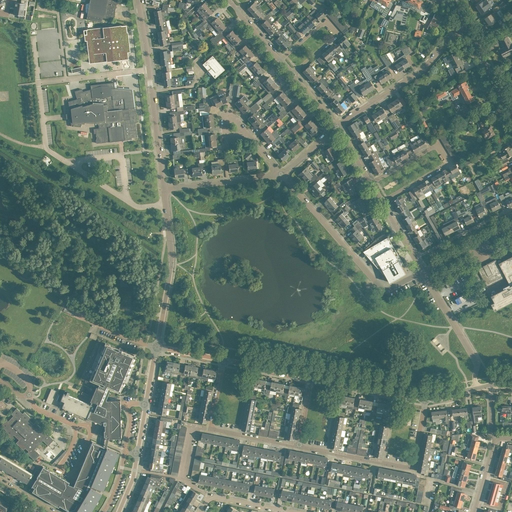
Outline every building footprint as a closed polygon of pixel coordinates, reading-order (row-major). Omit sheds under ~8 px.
[(26,10),(27,1),(22,0),(21,0),(21,3),(15,2),(14,8),(26,10)] [(105,18),(107,4),(112,5),(116,4),(118,4),(117,0),(89,0),(86,19),(101,22),(102,17),(105,18)] [(383,0),(379,7),(384,10),(382,14),(385,16),(392,4),(389,2),(390,0),(383,0)] [(389,19),(388,20),(392,21),(394,19),(395,16),(402,17),(400,25),(405,26),(405,25),(407,13),(412,5),(414,0),(405,0),(405,1),(406,1),(403,6),(396,5),(395,7),(394,7),(392,11),(389,19)] [(419,0),(414,0),(412,5),(418,9),(416,12),(420,14),(424,7),(421,5),(422,2),(419,0)] [(487,0),(481,0),(476,4),(477,6),(482,13),(487,9),(491,6),(487,0)] [(194,11),(199,16),(202,13),(208,8),(206,5),(208,4),(206,2),(203,4),(201,1),(196,4),(196,5),(187,13),(189,15),(194,11)] [(291,9),(293,11),(296,9),(300,13),(302,11),(299,8),(302,6),(301,4),(298,1),(291,8),(291,9)] [(247,8),(252,14),(257,10),(260,7),(255,2),(247,8)] [(502,3),(492,9),(494,12),(495,12),(504,5),(502,3)] [(107,4),(105,18),(114,20),(116,4),(112,5),(107,4)] [(257,10),(252,14),(257,19),(258,17),(261,20),(266,16),(266,15),(260,7),(257,10)] [(266,16),(261,20),(263,23),(261,24),(266,29),(273,23),(268,18),(278,10),(276,7),(269,12),(266,15),(266,16)] [(26,10),(14,8),(13,14),(19,15),(18,18),(25,19),(26,10)] [(198,26),(200,28),(207,22),(205,19),(207,18),(210,14),(214,11),(212,9),(211,10),(208,8),(202,13),(199,16),(203,21),(198,26)] [(289,15),(293,11),(291,9),(284,15),(288,19),(291,16),(289,15)] [(154,11),(155,18),(161,17),(165,16),(164,10),(160,10),(159,10),(154,11)] [(309,14),(315,20),(318,18),(319,20),(325,15),(321,11),(317,13),(314,10),(309,14)] [(422,16),(420,21),(424,23),(429,14),(424,12),(424,13),(423,14),(422,16)] [(491,14),(485,18),(490,25),(500,19),(495,12),(491,14)] [(305,24),(309,29),(314,24),(313,23),(315,20),(309,14),(307,16),(307,17),(302,22),(305,24)] [(428,29),(431,24),(437,27),(442,18),(435,14),(432,19),(429,17),(423,27),(428,29)] [(159,25),(159,28),(167,27),(165,16),(161,17),(155,18),(157,25),(159,25)] [(207,22),(200,28),(202,31),(207,26),(210,29),(211,27),(213,30),(215,28),(221,23),(217,18),(213,21),(212,23),(211,22),(209,24),(207,22)] [(303,34),(309,29),(305,24),(302,22),(300,24),(297,26),(300,29),(299,29),(300,30),(303,34)] [(226,27),(221,23),(215,28),(213,30),(217,35),(213,38),(213,37),(210,40),(213,43),(220,37),(220,36),(218,34),(226,27)] [(272,33),(274,36),(277,33),(280,31),(273,23),(266,29),(270,35),(272,33)] [(293,34),(293,33),(296,31),(290,23),(286,26),(293,34)] [(87,34),(90,63),(128,58),(127,52),(129,51),(126,25),(83,30),(84,35),(87,34)] [(192,31),(191,32),(193,34),(200,28),(198,26),(192,31)] [(158,32),(159,39),(168,37),(167,34),(168,33),(167,27),(159,28),(160,31),(158,32)] [(200,28),(193,34),(193,35),(195,39),(198,36),(203,32),(202,31),(200,28)] [(236,35),(232,30),(223,38),(227,43),(236,35)] [(277,33),(274,36),(277,38),(275,40),(277,43),(277,44),(278,46),(280,45),(287,39),(280,31),(277,33)] [(236,35),(227,43),(232,48),(235,45),(237,43),(241,40),(236,35)] [(339,42),(336,45),(342,51),(350,44),(347,41),(346,40),(343,36),(338,41),(339,42)] [(169,37),(168,37),(159,39),(160,46),(165,45),(166,45),(166,44),(170,44),(169,37)] [(215,45),(222,39),(220,37),(213,43),(215,45)] [(504,47),(500,50),(504,57),(511,53),(511,45),(511,44),(507,37),(500,40),(504,47)] [(280,45),(279,46),(281,48),(282,48),(284,50),(292,44),(287,39),(280,45)] [(404,55),(398,59),(400,62),(404,68),(409,65),(407,61),(405,58),(406,58),(405,56),(411,53),(405,44),(400,47),(404,55)] [(235,49),(231,53),(233,56),(236,53),(238,56),(241,53),(243,55),(249,50),(245,45),(241,49),(240,50),(239,50),(237,51),(235,49)] [(327,50),(334,58),(333,57),(336,54),(337,55),(342,51),(336,45),(334,47),(332,45),(327,50)] [(254,55),(249,50),(243,55),(241,57),(246,62),(254,55)] [(329,62),(334,58),(327,50),(322,55),(325,58),(326,59),(329,62)] [(457,52),(447,56),(450,61),(450,62),(451,61),(455,68),(453,69),(450,70),(452,75),(455,73),(457,76),(462,73),(467,71),(465,67),(464,68),(458,56),(459,55),(457,52)] [(386,54),(383,56),(390,66),(392,64),(394,66),(395,65),(399,72),(404,68),(400,62),(398,59),(392,63),(386,54)] [(202,64),(215,78),(225,69),(212,55),(202,64)] [(381,56),(380,56),(387,66),(387,67),(390,66),(383,56),(383,55),(381,56)] [(164,65),(164,69),(168,68),(168,65),(171,64),(171,58),(161,59),(162,65),(164,65)] [(260,67),(256,62),(250,68),(250,67),(249,68),(247,66),(239,73),(241,75),(246,71),(250,76),(252,74),(260,67)] [(237,67),(235,69),(236,70),(239,73),(247,66),(245,63),(240,67),(239,66),(238,66),(237,67)] [(307,77),(312,73),(315,70),(310,65),(303,71),(307,77)] [(388,69),(387,67),(387,66),(380,70),(386,80),(391,77),(387,70),(388,69)] [(260,67),(252,74),(256,79),(250,85),(252,87),(254,85),(259,81),(257,79),(259,77),(258,77),(264,72),(260,67)] [(365,67),(362,69),(367,78),(365,79),(362,81),(364,85),(368,92),(374,88),(369,82),(371,81),(369,79),(372,77),(367,69),(365,67)] [(369,67),(367,69),(372,77),(375,76),(376,75),(374,73),(372,69),(371,67),(369,67)] [(375,76),(372,77),(375,83),(379,80),(381,83),(386,80),(380,70),(379,69),(374,73),(376,75),(375,76)] [(314,80),(316,83),(321,78),(322,78),(320,75),(317,78),(312,73),(307,77),(312,82),(314,80)] [(194,75),(187,76),(187,82),(188,85),(189,85),(190,85),(195,79),(194,75)] [(347,83),(340,76),(338,78),(344,86),(347,83)] [(259,81),(254,85),(256,88),(260,84),(265,89),(273,82),(269,77),(265,80),(262,84),(259,81)] [(169,79),(163,79),(164,86),(175,85),(174,78),(169,79)] [(317,87),(321,92),(328,86),(321,78),(316,83),(318,86),(317,87)] [(361,81),(355,85),(356,88),(358,87),(359,88),(360,91),(363,95),(368,92),(364,85),(362,81),(361,81)] [(462,93),(467,103),(476,99),(474,95),(472,96),(468,87),(469,86),(466,81),(462,83),(458,85),(459,87),(451,91),(454,97),(462,93)] [(77,99),(68,102),(69,112),(71,112),(71,113),(72,118),(72,119),(70,119),(71,126),(81,127),(81,123),(84,124),(84,122),(95,123),(95,124),(98,123),(99,128),(136,124),(135,122),(137,122),(136,111),(135,108),(136,108),(135,108),(134,108),(132,90),(115,89),(114,82),(111,83),(111,82),(109,83),(106,83),(101,83),(101,84),(96,84),(91,85),(90,85),(91,89),(83,92),(82,89),(75,91),(77,99)] [(265,89),(269,94),(277,86),(273,82),(265,89)] [(328,86),(321,92),(326,98),(327,96),(330,99),(333,96),(335,94),(331,90),(332,89),(329,85),(328,86)] [(233,87),(232,96),(239,97),(239,93),(240,93),(241,87),(236,86),(236,88),(233,87)] [(219,97),(222,104),(228,102),(222,89),(216,92),(217,94),(219,97)] [(445,89),(435,94),(438,100),(442,98),(443,100),(450,96),(448,91),(446,92),(445,89)] [(165,96),(166,102),(179,101),(178,94),(181,93),(181,92),(184,92),(184,90),(172,91),(172,95),(165,96)] [(274,99),(278,104),(286,97),(282,92),(278,95),(274,99)] [(270,93),(265,98),(264,97),(262,99),(265,102),(272,96),(270,93)] [(353,93),(348,97),(352,102),(354,100),(357,98),(356,96),(354,95),(353,93)] [(217,107),(222,104),(219,97),(217,94),(210,98),(213,105),(215,104),(217,107)] [(330,103),(335,108),(340,104),(342,102),(335,94),(333,96),(330,99),(332,101),(330,103)] [(235,103),(239,108),(245,103),(248,100),(244,95),(239,100),(235,103)] [(272,96),(265,102),(267,105),(274,98),(272,96)] [(286,97),(278,104),(279,104),(283,108),(284,107),(287,105),(290,101),(286,97)] [(393,102),(399,111),(404,108),(403,105),(398,98),(393,102)] [(245,103),(239,108),(243,113),(249,108),(247,106),(249,104),(250,102),(248,100),(245,103)] [(179,101),(166,102),(167,108),(177,107),(177,111),(183,111),(195,109),(195,106),(193,106),(193,105),(179,107),(179,101)] [(340,104),(335,108),(340,113),(347,107),(343,102),(342,102),(340,104)] [(393,114),(391,115),(399,128),(401,126),(397,119),(394,115),(399,111),(393,102),(388,105),(392,112),(393,114)] [(258,105),(253,109),(255,112),(262,106),(262,105),(260,103),(258,105)] [(288,112),(293,117),(302,110),(297,105),(292,110),(291,110),(288,112)] [(384,122),(389,118),(388,117),(383,108),(378,112),(382,118),(384,122)] [(290,131),(291,132),(301,123),(299,121),(300,120),(300,119),(302,118),(306,114),(302,110),(293,117),(296,121),(288,128),(290,131)] [(178,115),(168,116),(168,123),(181,121),(180,114),(184,114),(183,111),(177,111),(178,115)] [(248,118),(252,123),(258,118),(261,116),(257,111),(255,113),(248,118)] [(280,115),(278,117),(279,118),(280,119),(287,113),(285,111),(280,115)] [(377,122),(382,118),(378,112),(372,115),(377,122)] [(460,117),(455,114),(450,122),(454,125),(460,117)] [(391,115),(388,117),(396,129),(399,128),(391,115)] [(258,118),(252,123),(256,128),(261,124),(263,127),(266,125),(273,119),(272,118),(270,117),(263,123),(262,122),(263,119),(261,116),(258,118)] [(273,119),(266,125),(268,127),(276,120),(279,118),(278,117),(277,116),(273,119)] [(198,129),(198,132),(207,131),(207,127),(214,127),(213,120),(203,121),(204,128),(198,129)] [(307,123),(305,125),(309,130),(315,125),(311,120),(307,123)] [(463,120),(454,125),(457,130),(466,125),(463,120)] [(492,139),(491,138),(496,136),(489,123),(486,125),(483,120),(478,122),(480,127),(479,127),(479,129),(479,131),(481,132),(482,131),(486,139),(488,141),(489,143),(490,143),(492,142),(492,141),(492,139)] [(179,128),(180,132),(189,131),(189,128),(182,129),(181,126),(180,121),(181,121),(168,123),(169,129),(179,128)] [(348,126),(352,132),(361,127),(357,122),(354,123),(348,126)] [(370,122),(367,124),(372,133),(376,131),(370,122)] [(294,135),(303,127),(301,123),(291,132),(294,135)] [(99,128),(93,129),(94,134),(96,133),(97,143),(99,143),(100,141),(102,143),(110,142),(128,140),(132,139),(131,137),(137,137),(136,124),(99,128)] [(309,130),(307,131),(312,137),(316,134),(315,133),(319,129),(317,127),(318,126),(316,124),(315,125),(309,130)] [(426,138),(418,125),(417,126),(419,129),(417,130),(420,134),(418,135),(419,137),(416,140),(421,149),(422,149),(424,148),(424,147),(427,145),(424,140),(426,138)] [(361,127),(352,132),(355,138),(357,137),(359,140),(361,139),(360,137),(361,136),(359,134),(363,131),(361,127)] [(261,134),(265,139),(271,133),(267,129),(261,134)] [(271,133),(265,139),(269,143),(274,139),(276,142),(279,140),(282,137),(284,136),(281,133),(279,135),(275,130),(271,133)] [(399,135),(396,130),(389,134),(392,139),(399,135)] [(170,138),(171,144),(183,143),(182,135),(189,134),(189,131),(180,132),(173,133),(174,138),(170,138)] [(202,142),(205,141),(216,140),(215,134),(208,135),(207,131),(198,132),(199,135),(201,135),(202,142)] [(279,140),(281,142),(286,147),(286,148),(289,145),(294,151),(299,146),(297,144),(300,142),(297,139),(295,140),(294,140),(291,143),(288,140),(287,142),(282,137),(279,140)] [(368,142),(366,144),(363,138),(361,139),(359,140),(361,143),(359,144),(363,151),(371,146),(368,142)] [(201,152),(204,152),(210,151),(209,147),(216,146),(216,140),(205,141),(206,148),(200,149),(201,152)] [(408,142),(406,143),(411,152),(414,150),(415,152),(418,150),(419,151),(421,150),(421,149),(416,140),(409,143),(410,144),(409,144),(408,142)] [(400,154),(403,159),(409,156),(408,154),(411,152),(406,143),(405,144),(406,146),(398,151),(400,154)] [(377,154),(380,152),(378,150),(374,152),(371,146),(363,151),(366,157),(368,155),(370,158),(377,154)] [(489,150),(491,154),(500,149),(499,146),(489,150)] [(501,153),(498,155),(501,159),(503,158),(504,160),(500,162),(502,166),(506,164),(509,162),(507,158),(511,155),(511,151),(509,146),(499,151),(501,153)] [(286,148),(286,147),(283,149),(284,150),(280,153),(276,147),(273,149),(276,152),(275,152),(283,160),(289,155),(287,153),(289,151),(286,148)] [(335,153),(331,147),(324,151),(326,155),(326,154),(330,161),(335,158),(335,159),(338,157),(338,156),(336,152),(335,153)] [(397,163),(403,159),(400,154),(398,151),(392,154),(397,163)] [(255,160),(249,153),(244,157),(247,159),(247,162),(247,164),(248,169),(256,168),(256,161),(255,160)] [(370,163),(373,169),(382,164),(378,158),(379,157),(377,154),(370,158),(372,162),(370,163)] [(385,157),(391,166),(394,164),(389,155),(385,157)] [(212,165),(211,165),(212,169),(212,174),(221,173),(220,165),(225,165),(224,160),(224,159),(217,159),(217,161),(218,165),(212,165)] [(467,167),(475,163),(472,159),(465,163),(467,167)] [(311,164),(313,166),(317,170),(320,167),(314,161),(311,164)] [(325,167),(321,170),(323,172),(324,172),(330,168),(330,169),(334,167),(338,172),(336,173),(338,178),(340,177),(343,175),(348,173),(341,161),(337,164),(334,166),(332,163),(330,165),(325,167)] [(205,168),(204,163),(204,162),(198,163),(198,167),(192,168),(192,171),(193,176),(202,175),(201,168),(205,168)] [(237,164),(228,165),(229,167),(229,172),(238,171),(238,166),(238,164),(237,164)] [(385,170),(382,164),(373,169),(377,175),(385,170)] [(451,170),(448,171),(452,178),(458,175),(456,171),(459,170),(456,164),(450,168),(451,170)] [(175,173),(175,178),(184,177),(183,173),(187,172),(187,169),(183,169),(183,168),(180,169),(179,165),(174,166),(174,170),(173,170),(174,174),(175,173)] [(511,166),(508,169),(509,171),(503,174),(504,177),(511,173),(511,166)] [(311,182),(316,179),(319,175),(318,174),(316,175),(315,173),(313,175),(309,170),(310,170),(307,167),(299,174),(301,177),(302,176),(307,181),(308,180),(309,180),(311,182)] [(441,180),(443,184),(449,181),(450,183),(453,181),(452,178),(448,171),(445,173),(444,171),(438,175),(441,180)] [(319,175),(316,179),(318,182),(315,185),(311,188),(318,196),(321,193),(323,196),(326,193),(324,191),(324,190),(322,187),(325,185),(321,180),(325,176),(323,172),(319,175)] [(438,175),(432,178),(437,188),(444,185),(443,184),(441,180),(438,175)] [(343,184),(341,185),(342,185),(344,189),(343,189),(344,190),(345,193),(348,191),(349,194),(353,192),(354,192),(358,189),(352,179),(347,182),(346,183),(346,182),(343,184)] [(431,191),(434,189),(430,182),(427,184),(426,182),(422,184),(422,183),(419,185),(420,185),(425,194),(430,191),(431,191)] [(419,198),(425,194),(420,185),(413,189),(419,198)] [(439,198),(438,197),(436,192),(432,194),(435,200),(440,207),(439,208),(440,210),(444,208),(443,206),(438,198),(439,198)] [(509,207),(511,205),(511,195),(511,194),(511,193),(504,197),(503,194),(499,196),(502,203),(506,201),(509,207)] [(476,209),(473,211),(475,215),(478,214),(480,217),(487,214),(485,209),(484,207),(487,206),(485,201),(482,195),(478,197),(481,202),(478,204),(479,207),(476,209)] [(363,207),(365,210),(370,208),(368,204),(367,204),(364,200),(365,199),(363,196),(359,198),(356,200),(361,208),(363,207)] [(401,196),(392,201),(396,207),(404,202),(401,196)] [(327,200),(323,203),(331,212),(333,211),(338,206),(330,197),(327,200)] [(493,199),(486,202),(489,209),(492,207),(493,210),(500,207),(498,202),(497,201),(495,197),(493,199)] [(462,214),(458,216),(460,219),(463,218),(464,219),(464,220),(466,222),(467,224),(473,221),(471,216),(474,214),(468,201),(463,203),(467,211),(466,212),(465,211),(461,213),(462,214)] [(401,212),(403,215),(406,213),(405,210),(403,208),(406,206),(404,203),(405,202),(396,207),(399,213),(401,212)] [(424,211),(425,212),(426,214),(428,218),(429,218),(428,216),(435,212),(433,209),(428,211),(427,209),(424,211)] [(455,218),(448,222),(453,231),(460,228),(457,222),(460,220),(460,219),(458,216),(458,215),(456,211),(452,213),(455,218)] [(342,213),(339,216),(335,219),(343,228),(346,226),(347,225),(348,224),(350,222),(342,213)] [(403,219),(407,225),(415,220),(413,217),(410,219),(408,216),(406,213),(403,215),(405,218),(403,219)] [(424,216),(429,225),(432,223),(429,218),(428,218),(426,214),(424,215),(420,218),(420,219),(424,216)] [(370,220),(367,221),(369,224),(371,229),(372,228),(372,229),(371,229),(371,230),(371,231),(372,231),(372,232),(373,232),(374,232),(376,230),(377,230),(378,230),(378,231),(379,231),(380,231),(381,231),(381,230),(382,230),(382,229),(382,228),(382,227),(376,216),(371,219),(370,220)] [(364,218),(358,221),(359,222),(361,224),(362,226),(363,228),(368,225),(366,221),(364,218)] [(412,230),(414,233),(417,231),(415,228),(414,226),(417,224),(415,220),(407,225),(410,231),(412,230)] [(355,232),(351,235),(354,239),(353,240),(356,243),(358,242),(359,242),(359,241),(362,238),(363,237),(359,233),(364,229),(363,228),(362,226),(361,224),(359,222),(353,227),(352,228),(355,232)] [(444,226),(442,227),(443,231),(446,235),(453,231),(448,222),(443,224),(444,226)] [(437,232),(432,223),(429,225),(434,233),(434,234),(437,232)] [(414,237),(417,244),(426,239),(423,235),(420,237),(419,234),(417,231),(414,233),(415,236),(414,237)] [(388,237),(363,252),(364,252),(380,270),(380,269),(382,268),(386,275),(390,282),(406,273),(402,266),(404,265),(404,264),(403,263),(401,264),(399,261),(401,260),(388,237)] [(421,250),(423,248),(424,249),(426,247),(429,244),(426,239),(417,244),(421,250)] [(509,287),(491,295),(494,302),(492,303),(491,304),(495,311),(511,301),(511,256),(502,261),(499,263),(506,276),(511,285),(509,287)] [(505,277),(498,264),(496,259),(478,269),(487,286),(505,277)] [(476,272),(471,274),(472,277),(476,284),(477,284),(478,283),(480,282),(481,281),(476,272)] [(68,302),(63,312),(73,316),(77,306),(68,302)] [(92,405),(87,417),(87,418),(88,418),(101,424),(102,421),(103,422),(103,425),(103,426),(99,434),(104,437),(106,437),(109,437),(109,438),(121,438),(121,432),(122,432),(121,428),(120,408),(120,400),(116,400),(106,400),(106,399),(107,397),(110,389),(118,392),(120,393),(121,390),(123,391),(124,391),(127,384),(126,383),(124,382),(128,374),(131,366),(134,368),(137,360),(134,359),(135,356),(134,355),(121,350),(119,349),(107,344),(105,343),(104,346),(103,346),(101,345),(97,352),(99,353),(100,354),(94,369),(91,368),(87,376),(90,377),(89,380),(98,384),(97,387),(94,395),(93,397),(91,401),(90,401),(89,404),(92,405)] [(165,372),(171,373),(173,362),(167,361),(165,372)] [(173,362),(171,373),(180,375),(182,367),(179,367),(180,363),(173,362)] [(182,367),(180,375),(189,377),(191,366),(185,364),(184,368),(182,367)] [(191,366),(189,377),(198,378),(200,371),(197,370),(198,367),(191,366)] [(200,371),(198,378),(201,379),(208,380),(210,369),(203,368),(203,371),(200,371)] [(210,369),(208,380),(208,381),(214,382),(216,371),(210,369)] [(255,386),(258,387),(260,379),(253,378),(251,389),(254,390),(255,386)] [(266,380),(260,379),(258,387),(262,388),(261,391),(264,391),(264,394),(266,395),(267,392),(269,384),(266,384),(266,380)] [(269,384),(267,392),(266,395),(269,395),(270,394),(276,395),(276,393),(278,383),(272,381),(271,385),(269,384)] [(278,383),(276,393),(285,395),(287,388),(284,387),(285,384),(278,383)] [(287,388),(285,395),(288,396),(289,394),(295,395),(297,386),(290,385),(289,388),(287,388)] [(303,388),(297,386),(295,395),(294,398),(302,400),(303,396),(302,396),(303,388)] [(51,389),(46,402),(51,404),(57,391),(51,389)] [(61,400),(60,402),(63,404),(62,407),(87,418),(87,417),(92,405),(89,404),(77,399),(70,396),(68,395),(69,392),(65,391),(64,393),(61,400)] [(340,407),(346,408),(347,405),(348,396),(342,395),(341,400),(339,399),(338,405),(340,406),(340,407)] [(347,405),(346,408),(353,409),(353,408),(355,409),(357,402),(354,401),(355,398),(348,396),(347,405)] [(359,402),(357,402),(355,409),(358,410),(358,411),(364,412),(367,400),(360,399),(359,402)] [(373,401),(367,400),(364,412),(371,413),(370,416),(373,417),(374,413),(375,405),(372,405),(373,401)] [(378,406),(375,405),(374,413),(376,413),(377,410),(383,411),(385,404),(378,402),(378,406)] [(388,404),(385,404),(383,411),(382,416),(387,416),(387,413),(387,414),(387,413),(390,413),(391,405),(388,404)] [(481,406),(473,407),(474,414),(474,417),(475,422),(479,422),(478,417),(482,417),(482,413),(481,406)] [(511,413),(511,411),(511,406),(502,406),(502,413),(507,413),(508,413),(508,417),(511,417),(511,413)] [(288,407),(287,413),(299,415),(300,409),(292,407),(288,407)] [(17,408),(13,412),(11,414),(13,416),(8,421),(6,419),(0,425),(6,431),(5,432),(11,438),(14,435),(19,440),(16,443),(23,450),(25,448),(29,451),(27,453),(34,460),(40,454),(34,449),(43,440),(48,445),(50,443),(54,440),(46,433),(44,434),(41,431),(43,429),(35,422),(34,424),(28,419),(30,418),(24,412),(22,414),(17,408)] [(460,409),(461,418),(468,417),(467,414),(467,408),(460,409)] [(454,419),(461,418),(460,409),(452,409),(453,415),(454,419)] [(435,411),(432,412),(433,422),(437,421),(436,418),(440,417),(439,411),(438,411),(438,410),(435,411)] [(446,410),(439,411),(440,417),(440,419),(444,419),(445,420),(447,420),(446,410)] [(298,421),(299,415),(288,413),(287,419),(290,420),(298,421)] [(161,417),(160,420),(156,419),(155,425),(162,426),(166,427),(170,428),(171,422),(172,422),(172,419),(161,417)] [(375,430),(374,436),(386,438),(387,432),(380,431),(375,430)] [(341,436),(333,434),(332,441),(339,442),(343,443),(345,437),(341,436)] [(468,441),(468,444),(478,447),(480,441),(477,440),(479,436),(470,434),(469,438),(468,441)] [(373,442),(374,443),(377,443),(385,445),(386,438),(374,436),(373,442)] [(227,438),(226,446),(225,449),(231,450),(232,447),(234,439),(227,438)] [(240,440),(234,439),(232,447),(231,450),(238,452),(240,440)] [(32,479),(29,484),(32,486),(31,486),(32,487),(32,486),(34,487),(32,491),(36,494),(36,493),(37,492),(39,493),(38,495),(39,495),(40,494),(42,495),(42,497),(41,497),(49,501),(50,500),(52,501),(51,503),(52,503),(53,502),(55,503),(54,505),(58,507),(59,505),(63,507),(64,506),(66,507),(65,509),(66,509),(67,508),(69,509),(68,511),(70,511),(72,511),(73,511),(74,511),(88,511),(90,510),(91,511),(96,503),(94,502),(96,500),(97,501),(98,500),(96,499),(98,497),(99,498),(102,493),(99,492),(100,489),(103,490),(105,486),(103,485),(104,482),(106,483),(106,482),(104,482),(106,479),(107,480),(111,471),(109,471),(110,468),(112,469),(112,468),(110,467),(112,465),(113,465),(116,460),(117,460),(118,456),(117,456),(115,455),(117,453),(117,452),(112,450),(106,448),(106,449),(103,449),(104,447),(95,443),(92,442),(91,443),(90,443),(89,447),(90,447),(91,448),(90,450),(89,450),(88,450),(90,451),(89,454),(87,453),(84,461),(85,462),(84,465),(83,464),(82,465),(84,465),(83,468),(81,467),(78,476),(79,476),(78,479),(77,478),(76,478),(76,479),(78,480),(77,483),(75,482),(73,486),(68,484),(69,482),(65,480),(64,481),(62,480),(63,478),(62,478),(61,479),(59,478),(60,476),(52,472),(51,474),(49,472),(50,471),(49,470),(48,472),(46,470),(47,469),(43,467),(43,466),(40,472),(38,471),(36,470),(33,474),(31,478),(32,479)] [(374,443),(373,449),(384,451),(385,445),(377,443),(374,443)] [(470,448),(469,451),(477,453),(478,447),(468,444),(467,447),(470,448)] [(503,447),(501,454),(508,456),(509,452),(511,452),(511,444),(507,444),(506,448),(503,447)] [(248,458),(249,454),(250,447),(244,445),(242,457),(248,458)] [(373,449),(371,455),(383,457),(384,451),(373,449)] [(292,459),(295,459),(297,452),(290,450),(290,454),(287,454),(285,462),(289,463),(289,461),(292,461),(292,459)] [(475,459),(477,453),(469,451),(467,450),(465,456),(475,459)] [(275,451),(274,459),(280,460),(279,464),(282,464),(284,456),(281,455),(281,453),(275,451)] [(421,452),(420,458),(430,460),(430,457),(428,457),(429,454),(421,452)] [(303,453),(301,460),(301,463),(307,464),(308,462),(309,454),(303,453)] [(501,454),(499,461),(506,463),(508,456),(501,454)] [(0,456),(0,467),(26,483),(29,484),(32,479),(31,478),(30,478),(31,475),(0,456)] [(321,456),(320,464),(319,467),(323,468),(324,465),(326,465),(328,458),(321,456)] [(420,458),(419,465),(430,467),(431,461),(430,460),(420,458)] [(159,469),(160,463),(156,463),(149,461),(149,464),(147,464),(147,467),(148,467),(148,468),(151,468),(150,471),(163,473),(164,470),(159,469)] [(499,461),(497,467),(504,469),(506,463),(499,461)] [(464,462),(462,467),(469,470),(471,464),(464,462)] [(345,465),(344,473),(343,476),(349,477),(350,474),(351,466),(345,465)] [(357,468),(351,466),(350,474),(349,477),(355,478),(357,468)] [(458,467),(457,472),(460,473),(468,475),(469,470),(462,467),(462,468),(458,467)] [(504,469),(497,467),(495,474),(506,477),(506,475),(503,474),(504,469)] [(364,469),(357,468),(355,478),(361,480),(362,476),(364,469)] [(384,480),(384,477),(386,469),(380,468),(377,479),(384,480)] [(432,473),(431,476),(441,478),(443,470),(441,470),(442,469),(440,468),(440,469),(439,474),(438,473),(437,474),(432,473)] [(455,478),(456,478),(466,481),(468,475),(460,473),(457,472),(455,478)] [(213,477),(211,485),(217,486),(219,478),(220,474),(214,473),(213,477)] [(410,474),(404,473),(402,483),(408,484),(409,481),(410,474)] [(151,485),(155,487),(157,481),(160,482),(162,483),(164,478),(162,477),(151,474),(150,477),(147,476),(145,482),(151,485)] [(409,481),(408,484),(416,486),(415,487),(418,488),(418,487),(419,484),(419,481),(420,478),(416,477),(417,475),(410,474),(409,481)] [(219,478),(217,486),(224,487),(225,480),(226,476),(223,475),(222,479),(219,478)] [(286,482),(290,483),(291,483),(290,482),(290,481),(291,481),(292,480),(291,480),(291,479),(283,478),(281,486),(285,486),(286,482)] [(464,487),(466,481),(456,478),(455,481),(458,481),(457,485),(464,487)] [(243,483),(242,491),(248,492),(249,489),(251,489),(253,482),(244,480),(243,483)] [(145,482),(143,488),(149,490),(152,492),(153,489),(154,489),(155,487),(151,485),(145,482)] [(493,482),(491,489),(498,491),(499,487),(503,488),(503,485),(500,484),(498,483),(493,482)] [(451,489),(449,496),(453,497),(463,500),(465,493),(461,492),(462,489),(451,486),(450,489),(451,489)] [(337,489),(328,487),(328,488),(327,488),(327,490),(327,494),(331,495),(331,494),(336,495),(337,489)] [(143,488),(140,493),(150,498),(152,492),(149,490),(143,488)] [(186,494),(195,499),(198,494),(190,488),(186,494)] [(281,498),(287,500),(289,489),(283,488),(283,491),(282,491),(281,498)] [(289,489),(287,500),(293,501),(295,491),(289,490),(289,489)] [(491,489),(489,496),(496,498),(498,491),(491,489)] [(140,493),(138,499),(147,503),(150,498),(140,493)] [(307,495),(306,503),(312,504),(314,494),(308,493),(307,495)] [(183,499),(192,504),(195,499),(186,494),(183,499)] [(461,507),(463,500),(453,497),(449,496),(446,495),(445,498),(448,499),(450,499),(450,501),(455,502),(454,505),(461,507)] [(494,505),(498,506),(498,503),(495,502),(496,498),(489,496),(487,503),(494,505)] [(5,511),(10,504),(0,497),(0,509),(4,511),(5,511)] [(336,509),(343,510),(344,503),(345,498),(338,497),(338,499),(337,506),(336,509)] [(326,499),(324,507),(330,508),(330,507),(333,508),(335,499),(332,498),(331,500),(326,499)] [(147,503),(138,499),(135,505),(145,509),(147,503)] [(180,504),(189,509),(192,504),(183,499),(180,504)] [(433,507),(432,509),(436,510),(437,507),(440,508),(447,510),(449,511),(450,507),(441,504),(434,502),(433,506),(433,507)]
